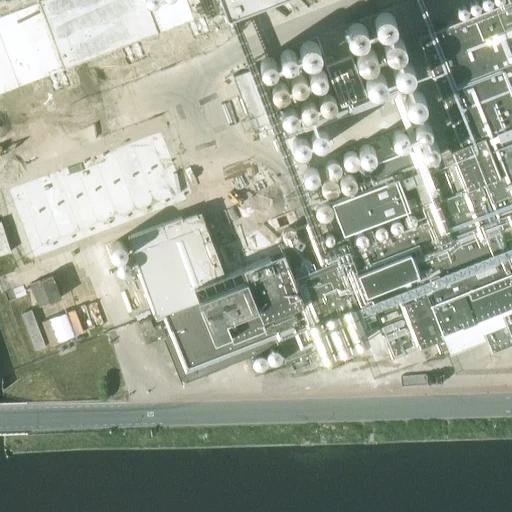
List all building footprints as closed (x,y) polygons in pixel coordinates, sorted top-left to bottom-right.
[(25,0),(20,2),(33,34),(116,0),(25,0)] [(220,0),(228,18),(276,0),(220,0)] [(511,0),(506,0),(459,18),(460,21),(421,37),(462,143),(450,148),(466,188),(423,205),(437,240),(358,271),(392,355),(434,338),(440,351),(448,348),(450,353),(486,340),(491,353),(511,344),(511,0)] [(81,34),(117,35),(147,26),(140,3),(80,21),(79,28),(75,28),(34,40),(40,61),(48,58),(48,50),(59,47),(60,41),(81,34)] [(13,31),(0,34),(0,47),(16,43),(13,31)] [(160,38),(45,76),(62,128),(86,120),(78,93),(168,63),(160,38)] [(255,132),(278,122),(256,66),(233,75),(255,132)] [(34,144),(8,153),(30,218),(55,210),(34,144)] [(286,359),(308,351),(291,308),(302,304),(310,322),(308,323),(321,357),(368,339),(368,338),(379,333),(372,316),(361,321),(355,305),(354,305),(333,252),(316,259),(320,268),(295,278),(288,262),(283,251),(252,175),(193,197),(198,210),(127,237),(157,314),(139,321),(147,341),(165,334),(184,381),(280,343),(286,359)] [(397,177),(331,202),(343,233),(409,208),(397,177)] [(143,191),(123,200),(131,218),(151,210),(143,191)] [(409,215),(409,219),(412,223),(416,225),(421,225),(425,221),(426,216),(425,211),(420,208),(415,208),(411,211),(409,215)] [(104,212),(90,216),(95,239),(110,235),(104,212)] [(410,223),(408,219),(405,216),(401,214),(396,216),(393,220),(393,225),(395,230),(400,232),(405,231),(408,227),(410,223)] [(36,224),(44,257),(64,252),(57,219),(36,224)] [(386,238),(390,236),(393,232),(393,228),(390,224),(387,221),(382,221),(378,224),(376,229),(377,234),(381,238),(386,238)] [(375,242),(377,237),(376,232),(372,228),(367,228),(362,230),(360,234),(359,238),(361,242),(365,245),(370,245),(375,242)] [(35,350),(46,346),(32,309),(21,313),(35,350)] [(267,355),(268,360),(272,363),(277,363),(280,360),(282,356),(281,351),(277,349),(272,348),(268,351),(267,355)] [(266,366),(267,361),(266,357),(262,354),(258,354),(254,357),(252,361),(254,366),(257,368),(262,368),(266,366)]
